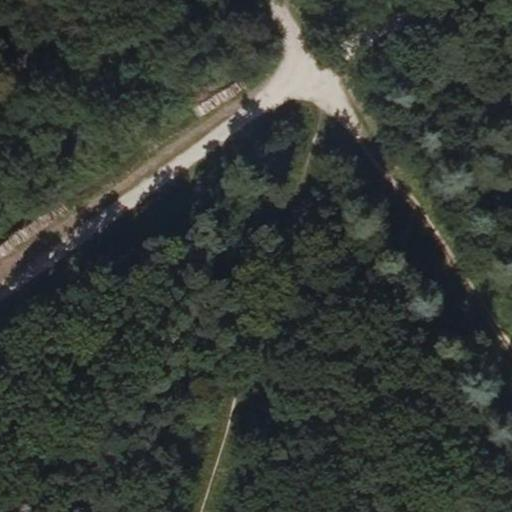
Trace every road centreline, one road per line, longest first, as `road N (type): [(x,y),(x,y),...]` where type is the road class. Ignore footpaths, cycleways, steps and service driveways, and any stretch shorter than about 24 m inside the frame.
road 1 (track): [(451,0),(317,68),(0,289)]
road 2 (track): [(511,381),(317,68)]
